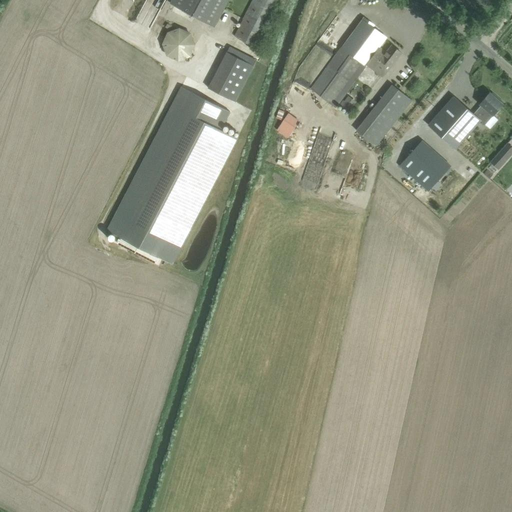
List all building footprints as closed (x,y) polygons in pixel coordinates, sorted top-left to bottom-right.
[(171,0),(170,3),(215,27),(228,0),(171,0)] [(252,0),(234,36),(249,44),(254,46),(277,0),(252,0)] [(364,17),(311,88),(336,108),(367,66),(383,77),(401,52),(387,42),(382,49),(379,47),(387,38),(373,27),(374,25),(364,17)] [(191,33),(179,28),(168,32),(163,44),(167,56),(179,61),(191,57),(196,45),(191,33)] [(229,46),(208,87),(235,101),(256,60),(229,46)] [(376,145),(412,100),(393,85),(357,131),(376,145)] [(223,130),(232,112),(182,87),(108,230),(173,264),(238,138),(223,130)] [(481,105),(474,114),(481,120),(485,124),(504,103),(497,97),(496,98),(490,93),(480,104),(481,105)] [(454,96),(428,125),(456,149),(481,121),(481,120),(474,114),(454,96)] [(288,138),(300,121),(288,113),(277,130),(288,138)] [(499,170),(511,155),(511,147),(507,143),(490,162),(499,170)] [(411,153),(400,166),(428,191),(439,178),(411,153)] [(329,170),(331,160),(318,156),(316,167),(329,170)] [(493,175),(487,170),(483,174),(489,179),(493,175)]
